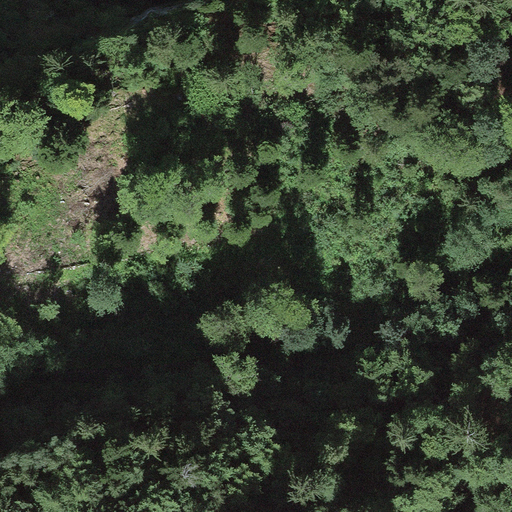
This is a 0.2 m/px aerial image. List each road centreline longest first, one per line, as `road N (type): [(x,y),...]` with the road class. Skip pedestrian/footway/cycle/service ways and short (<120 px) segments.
road 1 (track): [(511,220),(417,248),(139,252),(0,275)]
road 2 (track): [(511,333),(0,371)]
